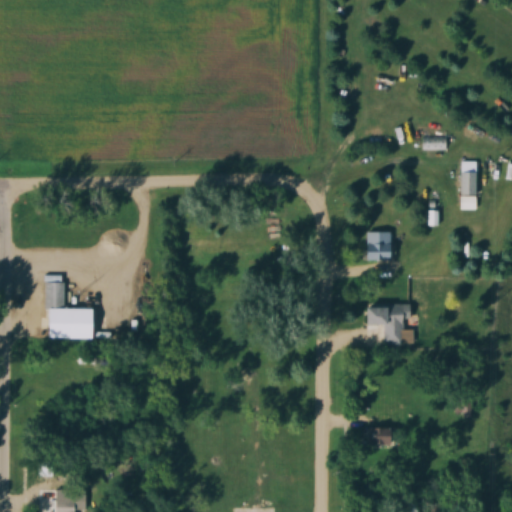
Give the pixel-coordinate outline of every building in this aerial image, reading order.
[(480,195),(480,162),(463,162),(463,195),(480,195)] [(395,233),(368,233),(368,261),(395,261),(395,233)] [(65,309),(65,282),(45,282),(45,310),(52,310),(52,339),(97,339),(98,309),(65,309)] [(414,345),(414,305),(373,305),(373,326),(384,326),(385,345),(414,345)] [(237,362),(282,362),(282,351),(237,351),(237,362)] [(397,429),(369,429),(369,446),(397,446),(397,429)]
